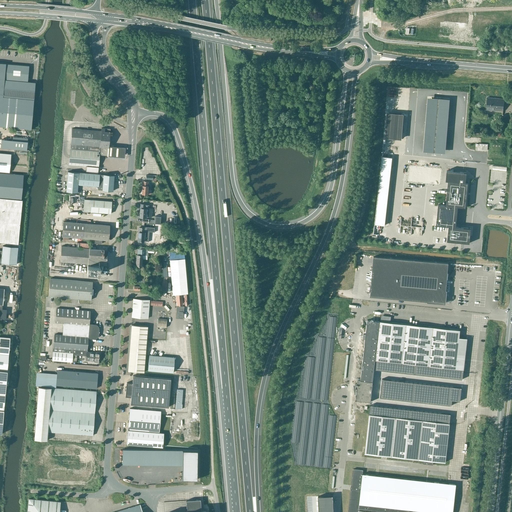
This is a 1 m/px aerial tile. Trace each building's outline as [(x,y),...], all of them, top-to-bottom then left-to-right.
[(0,96),(34,100),(35,82),(28,82),(28,72),(29,66),(6,64),(6,63),(0,62),(0,96)] [(34,100),(0,96),(0,126),(31,129),(34,100)] [(427,96),(423,152),(445,154),(450,98),(427,96)] [(486,110),(503,111),(504,99),(487,98),(486,110)] [(387,114),(385,139),(402,141),(403,116),(387,114)] [(72,129),(70,147),(108,150),(110,129),(101,128),(101,131),(72,129)] [(0,142),(0,148),(26,150),(27,138),(12,137),(12,140),(0,139),(0,142)] [(123,155),(124,146),(116,145),(108,144),(108,146),(107,154),(115,155),(123,155)] [(70,147),(69,165),(87,166),(87,171),(98,172),(99,155),(108,156),(108,150),(70,147)] [(0,171),(9,172),(10,154),(0,153),(0,171)] [(381,164),(375,214),(386,215),(391,165),(381,164)] [(436,187),(438,169),(405,165),(403,181),(421,183),(420,188),(426,188),(426,186),(436,187)] [(438,204),(436,225),(448,226),(447,241),(469,243),(471,228),(456,227),(458,207),(465,208),(468,183),(465,182),(466,172),(447,170),(446,181),(448,181),(446,205),(438,204)] [(78,172),(67,171),(66,192),(77,193),(78,172)] [(112,191),(114,176),(79,172),(78,185),(98,186),(98,189),(112,191)] [(0,197),(20,199),(23,175),(0,173),(0,197)] [(148,190),(148,181),(142,181),(141,194),(147,195),(147,194),(150,194),(151,190),(148,190)] [(0,221),(3,222),(4,219),(20,220),(22,200),(0,198),(0,221)] [(111,202),(91,200),(84,199),(83,211),(90,212),(110,214),(111,202)] [(141,204),(139,217),(148,217),(151,218),(151,209),(149,209),(149,205),(141,204)] [(0,242),(18,244),(20,220),(4,219),(3,222),(0,221),(0,242)] [(109,225),(84,223),(63,222),(62,236),(83,238),(94,239),(93,243),(101,244),(102,240),(108,240),(109,225)] [(139,228),(137,241),(143,241),(148,242),(149,232),(154,232),(155,228),(144,227),(144,228),(139,228)] [(0,262),(16,264),(17,247),(2,246),(2,251),(0,250),(0,262)] [(60,262),(106,266),(107,250),(61,246),(60,262)] [(136,255),(135,266),(141,266),(142,255),(145,256),(146,249),(138,249),(137,253),(139,253),(138,255),(136,255)] [(184,253),(169,252),(173,295),(187,293),(184,253)] [(370,297),(407,300),(411,260),(373,257),(370,297)] [(411,260),(407,300),(445,303),(448,263),(411,260)] [(86,273),(99,275),(100,267),(87,266),(86,273)] [(92,282),(49,278),(48,296),(90,300),(91,294),(93,294),(93,288),(91,288),(92,282)] [(131,317),(148,318),(149,300),(133,299),(131,317)] [(175,318),(182,319),(184,307),(176,306),(175,318)] [(54,334),(52,360),(71,362),(72,355),(81,356),(85,356),(85,359),(88,359),(88,361),(94,361),(94,362),(98,363),(99,353),(86,352),(87,339),(94,340),(96,338),(97,329),(95,327),(88,327),(89,311),(56,309),(55,322),(63,323),(62,335),(54,334)] [(355,384),(355,385),(356,385),(356,388),(357,388),(355,400),(371,402),(373,381),(374,369),(375,360),(464,370),(467,339),(459,338),(460,331),(390,323),(391,316),(381,315),(380,322),(367,320),(366,335),(363,334),(363,339),(365,340),(361,380),(358,380),(357,384),(355,384)] [(157,327),(166,327),(167,319),(158,319),(157,327)] [(127,371),(144,372),(147,326),(131,325),(129,346),(128,346),(127,349),(129,350),(127,371)] [(0,370),(7,371),(10,339),(0,337),(0,370)] [(148,371),(173,373),(174,358),(149,355),(148,371)] [(375,360),(374,369),(463,379),(464,370),(375,360)] [(55,385),(96,389),(97,373),(57,370),(55,385)] [(131,396),(130,404),(168,407),(171,379),(133,375),(132,383),(126,382),(125,396),(131,396)] [(382,379),(380,398),(451,406),(451,405),(452,400),(460,401),(461,388),(382,379)] [(96,392),(50,388),(38,387),(34,439),(46,440),(47,432),(92,436),(96,392)] [(351,403),(346,456),(362,457),(367,404),(351,403)] [(370,405),(369,413),(450,422),(451,414),(370,405)] [(129,408),(127,444),(163,447),(164,433),(159,432),(161,411),(129,408)] [(182,450),(182,479),(198,479),(198,450),(182,450)] [(182,467),(182,452),(123,451),(122,466),(182,467)] [(452,511),(456,485),(362,474),(363,470),(353,469),(351,486),(348,511),(452,511)] [(333,511),(333,495),(318,496),(318,511),(333,511)] [(59,511),(60,502),(29,499),(27,511),(59,511)] [(206,511),(207,511),(202,511),(201,499),(187,500),(187,511),(206,511)]
